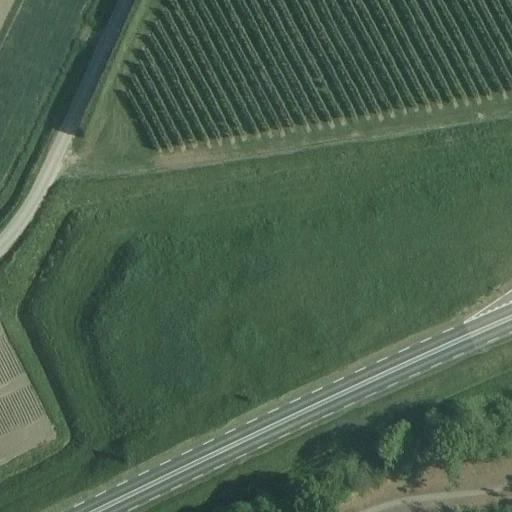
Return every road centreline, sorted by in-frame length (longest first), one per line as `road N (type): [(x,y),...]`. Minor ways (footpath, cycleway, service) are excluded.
road 1 (secondary): [(89,511),(511,319)]
road 2 (unclassified): [(0,229),(116,0)]
